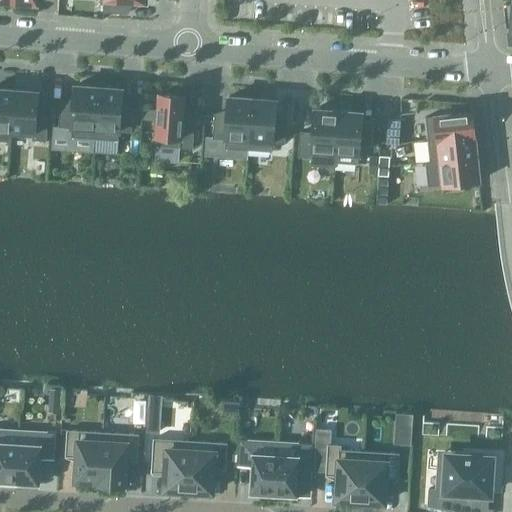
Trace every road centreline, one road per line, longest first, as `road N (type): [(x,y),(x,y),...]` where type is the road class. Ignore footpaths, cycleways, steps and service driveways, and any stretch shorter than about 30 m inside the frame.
road 1 (residential): [(182,42),(511,67)]
road 2 (residential): [(0,27),(182,42)]
road 3 (residential): [(247,511),(127,504),(107,511)]
